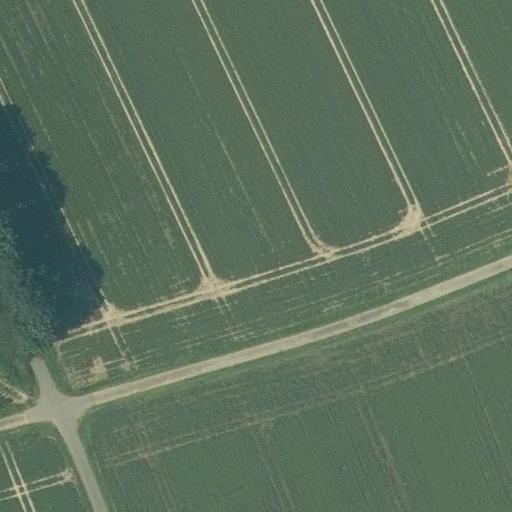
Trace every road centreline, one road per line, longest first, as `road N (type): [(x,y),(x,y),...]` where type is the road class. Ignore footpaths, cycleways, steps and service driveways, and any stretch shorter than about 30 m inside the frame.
road 1 (track): [(60,408),(315,334),(511,261)]
road 2 (unclassified): [(101,511),(0,281)]
